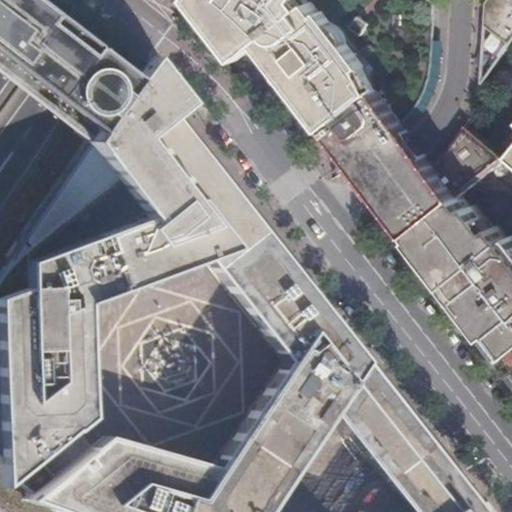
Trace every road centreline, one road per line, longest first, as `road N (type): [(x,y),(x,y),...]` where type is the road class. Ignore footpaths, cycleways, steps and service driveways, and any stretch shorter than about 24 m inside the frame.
road 1 (residential): [(109,0),(176,50),(324,223)]
road 2 (residential): [(324,223),(511,465)]
road 3 (residential): [(324,223),(430,144),(457,95),(466,0)]
road 4 (motorway): [(6,143),(124,0)]
